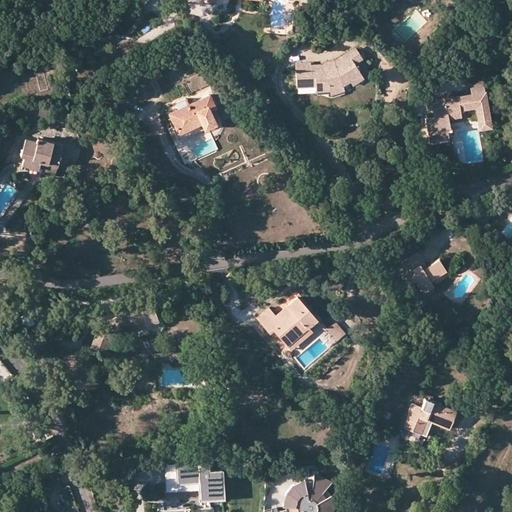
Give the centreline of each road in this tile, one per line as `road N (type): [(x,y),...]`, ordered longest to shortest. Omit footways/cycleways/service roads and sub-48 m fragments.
road 1 (residential): [(511,183),(441,200),(355,239),(266,256),(85,282),(0,271)]
road 2 (unknown): [(299,44),(277,66),(278,91),(354,192),(394,221)]
road 3 (residential): [(0,340),(44,399),(74,459),(88,511)]
